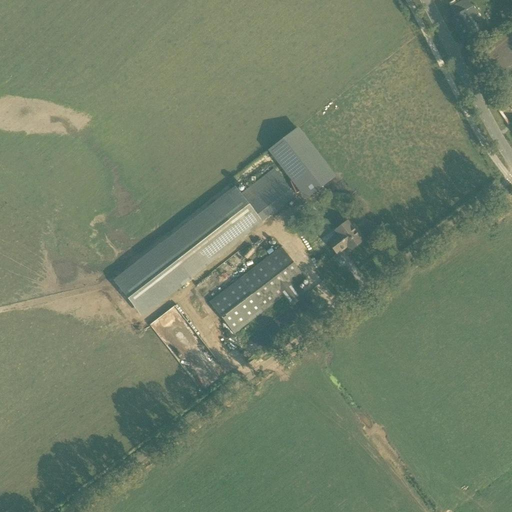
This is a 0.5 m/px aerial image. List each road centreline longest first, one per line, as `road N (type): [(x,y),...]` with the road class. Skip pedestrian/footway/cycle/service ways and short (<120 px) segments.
road 1 (unclassified): [(61,511),(511,176)]
road 2 (tertiary): [(511,160),(423,0)]
